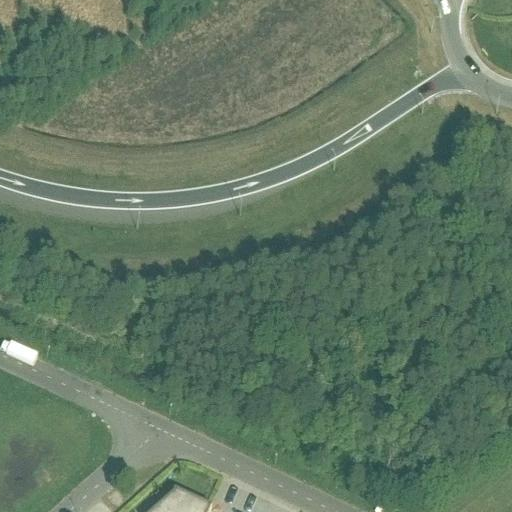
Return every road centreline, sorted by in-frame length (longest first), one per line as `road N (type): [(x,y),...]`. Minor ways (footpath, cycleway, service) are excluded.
road 1 (motorway): [(0,180),(73,199),(179,207),(273,186),(348,153)]
road 2 (unclassified): [(329,511),(158,432)]
road 3 (unclassified): [(158,432),(0,357)]
road 4 (motorway): [(348,153),(469,94)]
road 5 (motorway): [(348,153),(370,128),(449,77)]
